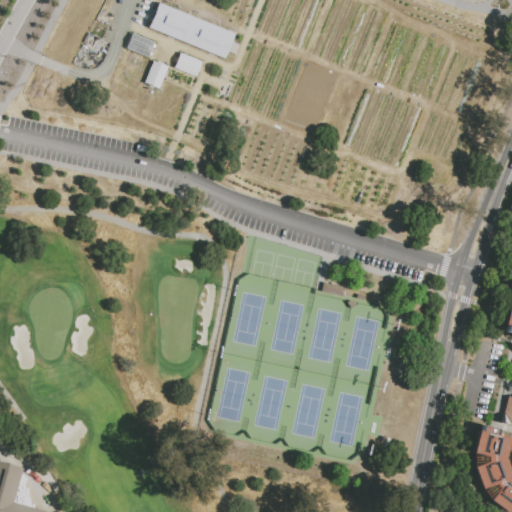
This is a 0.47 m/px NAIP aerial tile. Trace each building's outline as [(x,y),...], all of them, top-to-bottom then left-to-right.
[(156,2),(146,27),(223,58),(233,33),(156,2)] [(131,33),(125,48),(147,57),(153,43),(131,33)] [(179,53),(172,68),(194,77),(201,62),(179,53)] [(151,61),(142,83),(158,89),(167,67),(151,61)] [(321,292),(323,283),(345,288),(343,297),(321,292)] [(511,291),(499,331),(511,335),(511,291)] [(511,429),(501,427),(507,400),(510,400),(510,401),(511,401),(511,429)] [(481,435),(483,429),(500,433),(498,439),(506,441),(504,448),(506,448),(504,456),(502,456),(501,462),(503,467),(504,467),(507,475),(506,475),(508,481),(511,483),(511,511),(505,511),(504,511),(503,511),(497,507),(497,506),(491,501),(498,492),(494,487),(483,491),(481,484),(480,485),(477,477),(478,477),(476,470),(487,466),(486,459),(474,456),(479,434),(481,435)] [(0,511),(0,462),(23,469),(14,504),(43,511),(0,511)]
